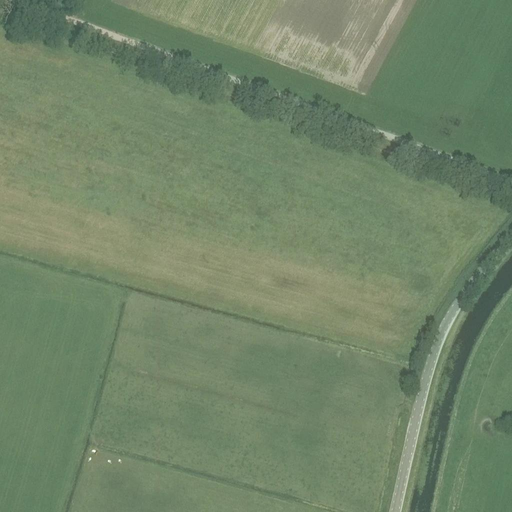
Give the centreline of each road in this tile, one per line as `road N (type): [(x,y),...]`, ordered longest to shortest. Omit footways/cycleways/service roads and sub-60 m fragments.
road 1 (track): [(511,182),(7,0)]
road 2 (tertiary): [(396,511),(444,328),(511,236)]
